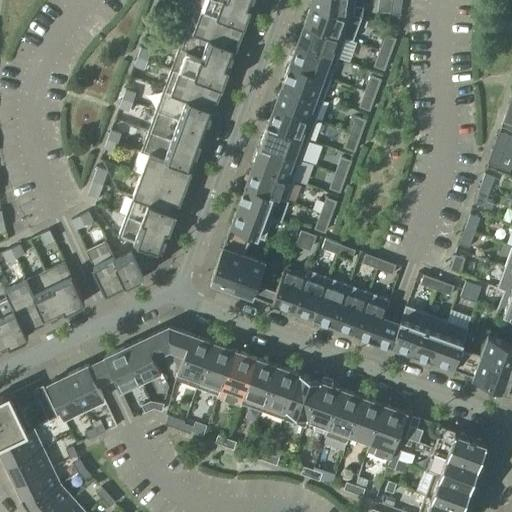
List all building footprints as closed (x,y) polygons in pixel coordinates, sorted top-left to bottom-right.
[(232,0),(195,0),(193,7),(243,26),(250,7),(232,0)] [(310,0),(310,5),(353,15),(355,0),(310,0)] [(401,0),(391,0),(390,12),(400,14),(401,0)] [(310,5),(304,23),(345,38),(353,15),(310,5)] [(193,7),(185,29),(235,47),(243,26),(193,7)] [(155,8),(151,17),(161,20),(165,11),(155,8)] [(161,20),(151,17),(148,26),(158,29),(161,20)] [(304,23),(296,43),(338,58),(345,38),(304,23)] [(185,29),(177,49),(228,67),(235,47),(185,29)] [(385,35),(379,50),(389,54),(395,38),(385,35)] [(296,43),(289,63),(330,78),(338,58),(296,43)] [(140,47),(137,56),(147,60),(150,51),(140,47)] [(177,49),(170,68),(221,87),(228,67),(177,49)] [(389,54),(379,50),(374,65),(383,69),(389,54)] [(147,60),(137,56),(134,65),(144,69),(147,60)] [(289,63),(281,84),(323,99),(330,78),(289,63)] [(170,68),(163,90),(213,108),(221,87),(170,68)] [(370,75),(365,91),(374,94),(380,79),(370,75)] [(281,84),(274,104),(315,119),(323,99),(281,84)] [(125,89),(122,98),(132,101),(135,92),(125,89)] [(163,90),(155,110),(206,128),(213,108),(163,90)] [(374,94),(365,91),(359,106),(369,109),(374,94)] [(132,101),(122,98),(119,107),(129,111),(132,101)] [(274,104),(266,124),(308,139),(315,119),(274,104)] [(511,124),(511,107),(508,106),(502,121),(511,125),(511,124)] [(155,110),(148,130),(198,149),(206,128),(155,110)] [(355,116),(350,132),(359,135),(365,120),(355,116)] [(266,124),(259,145),(300,160),(308,139),(266,124)] [(110,130),(107,139),(117,142),(120,133),(110,130)] [(148,130),(140,150),(191,169),(198,149),(148,130)] [(359,135),(350,132),(344,147),(354,150),(359,135)] [(499,132),(493,147),(503,151),(508,135),(499,132)] [(117,142),(107,139),(104,148),(114,151),(117,142)] [(259,145),(252,165),(293,180),(300,160),(259,145)] [(503,151),(493,147),(487,162),(497,166),(503,151)] [(140,151),(140,175),(183,190),(191,169),(140,150),(140,151)] [(340,157),(335,172),(344,176),(350,160),(340,157)] [(252,165),(244,185),(286,200),(293,180),(252,165)] [(97,167),(92,180),(102,184),(107,170),(97,167)] [(344,176),(335,172),(329,187),(339,191),(344,176)] [(484,173),(479,188),(489,191),(494,176),(484,173)] [(140,175),(132,196),(175,212),(183,190),(140,175)] [(102,184),(92,180),(87,194),(97,197),(102,184)] [(237,206),(271,218),(280,221),(288,201),(286,200),(244,185),(237,206)] [(489,191),(479,188),(473,203),(483,207),(489,191)] [(132,196),(125,215),(168,231),(175,212),(132,196)] [(326,197),(320,213),(330,216),(335,201),(326,197)] [(237,206),(229,226),(264,238),(271,218),(237,206)] [(71,219),(75,229),(93,221),(88,211),(71,219)] [(330,216),(320,213),(314,228),(324,231),(330,216)] [(470,213),(464,228),(474,232),(479,217),(470,213)] [(117,237),(134,243),(134,241),(161,251),(168,231),(125,215),(117,237)] [(210,280),(231,288),(243,253),(233,250),(240,231),(264,239),(264,238),(229,226),(210,280)] [(474,232),(464,228),(459,244),(468,247),(474,232)] [(49,229),(40,233),(45,243),(53,239),(49,229)] [(316,235),(300,229),(295,244),(310,250),(316,235)] [(321,247),(336,253),(340,243),(325,238),(321,247)] [(114,260),(105,241),(85,250),(105,292),(124,282),(114,260)] [(131,252),(114,260),(124,282),(155,268),(161,251),(134,241),(134,243),(131,252)] [(340,243),(336,253),(351,259),(355,249),(340,243)] [(19,244),(10,248),(15,258),(23,253),(19,244)] [(15,258),(10,248),(1,252),(6,262),(15,258)] [(231,288),(272,303),(285,268),(284,268),(275,291),(256,284),(265,261),(243,253),(231,288)] [(361,262),(377,268),(380,258),(365,253),(361,262)] [(449,269),(459,273),(465,257),(455,254),(449,269)] [(380,258),(377,268),(392,273),(395,264),(380,258)] [(64,260),(45,269),(64,311),(83,302),(64,260)] [(511,269),(504,266),(496,287),(511,292),(511,269)] [(272,303),(292,310),(307,269),(306,268),(304,275),(285,268),(272,303)] [(45,269),(25,279),(45,320),(64,311),(45,269)] [(292,310),(313,318),(328,276),(307,269),(292,310)] [(420,284),(435,289),(438,279),(423,274),(420,284)] [(313,318),(333,325),(348,284),(328,276),(313,318)] [(4,289),(7,295),(8,295),(24,330),(45,320),(25,279),(4,289)] [(438,279),(435,289),(450,294),(454,285),(438,279)] [(459,296),(475,301),(480,286),(465,281),(459,296)] [(333,325),(353,332),(368,291),(348,284),(333,325)] [(503,290),(496,309),(511,315),(511,292),(496,287),(503,290)] [(384,344),(411,354),(426,312),(405,304),(399,321),(392,318),(385,316),(384,315),(390,299),(368,291),(353,332),(384,344)] [(8,295),(7,295),(0,298),(0,326),(9,345),(27,337),(24,330),(8,295)] [(487,333),(479,355),(511,366),(511,315),(496,309),(495,310),(511,316),(511,337),(511,341),(487,333)] [(411,354),(431,361),(447,320),(426,312),(411,354)] [(431,361),(452,368),(467,327),(447,320),(431,361)] [(169,349),(177,371),(183,354),(184,354),(191,334),(168,325),(144,337),(153,356),(169,349)] [(0,326),(0,349),(9,345),(0,326)] [(467,327),(452,368),(506,388),(511,372),(511,366),(479,355),(476,364),(457,357),(468,327),(467,327)] [(196,386),(197,387),(213,342),(191,334),(184,354),(183,354),(177,371),(198,379),(196,386)] [(160,371),(153,356),(144,337),(124,346),(140,380),(160,371)] [(197,387),(218,395),(235,350),(213,342),(197,387)] [(120,390),(140,380),(124,346),(104,356),(104,357),(103,357),(103,358),(105,358),(113,375),(112,376),(112,377),(113,376),(120,390)] [(218,395),(239,402),(256,357),(235,350),(218,395)] [(239,402),(261,410),(277,365),(256,357),(239,402)] [(87,364),(67,373),(83,407),(103,398),(97,384),(98,384),(97,383),(96,383),(88,366),(89,365),(89,364),(88,365),(87,364)] [(261,410),(282,418),(299,373),(277,365),(261,410)] [(83,407),(67,373),(47,383),(63,417),(83,407)] [(282,418),(304,426),(320,381),(299,373),(282,418)] [(307,418),(328,426),(342,389),(320,381),(304,426),(307,418)] [(33,389),(37,397),(46,393),(42,385),(33,389)] [(328,426),(349,434),(363,396),(342,389),(328,426)] [(0,397),(0,443),(32,428),(32,427),(29,428),(12,392),(0,397)] [(37,397),(41,405),(50,400),(46,393),(37,397)] [(367,449),(368,449),(384,404),(363,396),(349,434),(370,441),(367,449)] [(41,405),(44,412),(53,408),(50,400),(41,405)] [(153,408),(149,400),(140,405),(144,412),(153,408)] [(163,403),(149,400),(153,408),(161,410),(163,403)] [(384,404),(368,449),(389,457),(386,466),(394,469),(401,450),(394,448),(406,412),(384,404)] [(53,408),(44,412),(48,420),(57,416),(53,408)] [(164,424),(172,427),(176,417),(168,414),(164,424)] [(416,427),(419,418),(412,415),(408,425),(416,427)] [(172,427),(181,430),(184,422),(184,420),(176,417),(172,427)] [(184,422),(181,430),(190,433),(193,425),(184,422)] [(101,423),(93,427),(96,435),(105,431),(101,423)] [(441,426),(433,448),(478,464),(486,442),(441,426)] [(96,435),(93,427),(84,432),(87,439),(96,435)] [(0,452),(6,464),(42,447),(32,428),(0,443),(0,452)] [(414,431),(408,428),(405,436),(412,439),(413,436),(414,431)] [(214,442),(224,445),(226,438),(217,434),(214,442)] [(226,438),(224,445),(233,449),(236,441),(226,438)] [(77,455),(72,446),(65,449),(69,458),(77,455)] [(6,464),(15,484),(51,467),(42,447),(6,464)] [(433,448),(425,469),(470,486),(478,464),(433,448)] [(257,458),(266,461),(269,453),(260,450),(257,458)] [(269,453),(266,461),(276,464),(278,457),(269,453)] [(72,463),(77,471),(84,467),(79,459),(72,463)] [(300,473),(309,477),(312,469),(303,466),(300,473)] [(21,498),(25,506),(59,483),(51,467),(15,484),(22,498),(21,498)] [(84,467),(77,471),(84,479),(90,474),(84,467)] [(312,469),(309,477),(318,480),(321,472),(312,469)] [(432,473),(425,494),(462,507),(470,486),(425,469),(425,470),(432,473)] [(388,480),(385,490),(392,492),(396,483),(388,480)] [(343,489),(352,492),(355,485),(346,481),(343,489)] [(54,511),(71,497),(59,483),(25,506),(29,511),(54,511)] [(355,485),(352,492),(361,496),(364,488),(355,485)] [(96,492),(102,499),(108,494),(101,487),(96,492)] [(108,494),(102,499),(109,506),(115,501),(108,494)] [(460,511),(462,507),(425,494),(417,511),(460,511)] [(54,511),(84,511),(71,497),(54,511)]
